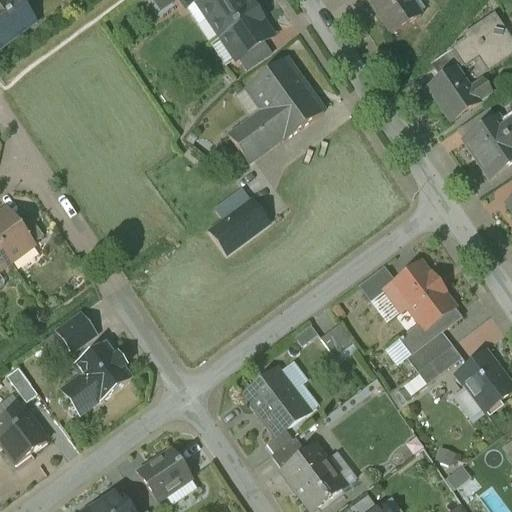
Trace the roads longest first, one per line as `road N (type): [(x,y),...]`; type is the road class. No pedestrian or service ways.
road 1 (residential): [(185,394),(446,201)]
road 2 (residential): [(185,394),(27,164)]
road 3 (residential): [(446,201),(314,0)]
road 4 (residential): [(26,511),(185,394)]
road 5 (residential): [(267,511),(185,394)]
